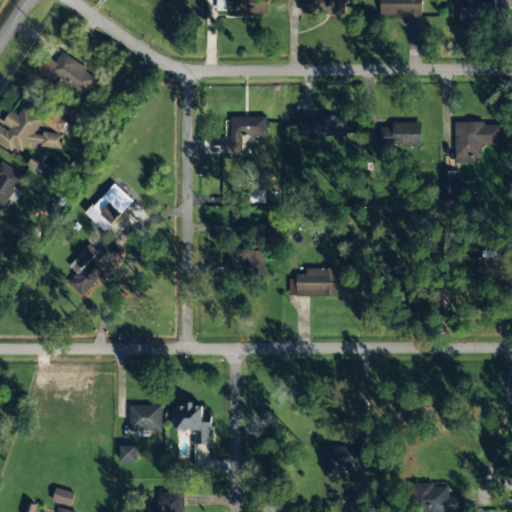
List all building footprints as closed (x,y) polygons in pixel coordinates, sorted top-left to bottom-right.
[(257,0),(218,0),(219,15),(258,14),(257,0)] [(300,0),(301,15),(345,14),(344,0),(300,0)] [(379,0),(380,17),(421,18),(420,0),(379,0)] [(459,0),(459,25),(480,24),(479,0),(459,0)] [(84,98),(97,76),(61,53),(55,62),(47,57),(39,69),(84,98)] [(0,143),(8,149),(23,151),(27,144),(58,149),(60,145),(62,136),(36,132),(42,122),(42,118),(23,107),(18,115),(9,110),(2,124),(0,123),(0,143)] [(67,122),(50,111),(42,122),(59,134),(67,122)] [(342,116),(301,117),(302,137),(343,136),(342,116)] [(266,117),(230,117),(231,138),(224,138),(224,155),(241,155),(241,136),(266,136),(266,117)] [(454,163),(471,163),(472,157),(481,157),(481,145),(500,145),(501,124),(455,123),(454,163)] [(380,125),(380,147),(421,146),(420,124),(380,125)] [(9,198),(15,201),(21,192),(16,189),(24,176),(2,162),(0,165),(0,205),(4,207),(9,198)] [(456,171),(441,171),(442,194),(456,194),(456,171)] [(133,201),(114,184),(85,214),(104,232),(112,224),(111,224),(133,201)] [(267,243),(279,243),(279,223),(267,223),(267,243)] [(69,265),(74,271),(66,279),(82,294),(97,279),(101,283),(116,267),(110,261),(115,256),(103,243),(96,250),(89,244),(69,265)] [(263,268),(263,250),(227,250),(227,269),(263,268)] [(506,281),(505,258),(467,260),(468,282),(506,281)] [(337,269),(305,268),(305,274),(296,274),(295,280),(289,280),(289,296),(337,297),(337,269)] [(210,444),(210,422),(202,422),(203,406),(193,406),(193,405),(176,404),(175,430),(194,430),(194,444),(210,444)] [(129,435),(149,434),(149,431),(162,431),(161,405),(129,405),(129,435)] [(136,463),(136,446),(119,445),(119,462),(136,463)] [(345,471),(362,471),(362,446),(324,447),(324,474),(337,474),(337,466),(345,465),(345,471)] [(411,511),(462,511),(462,496),(447,496),(447,485),(412,485),(411,511)] [(73,493),(56,489),(53,500),(70,504),(73,493)] [(155,511),(183,511),(183,492),(156,492),(155,511)] [(361,511),(361,496),(348,496),(348,511),(361,511)]
